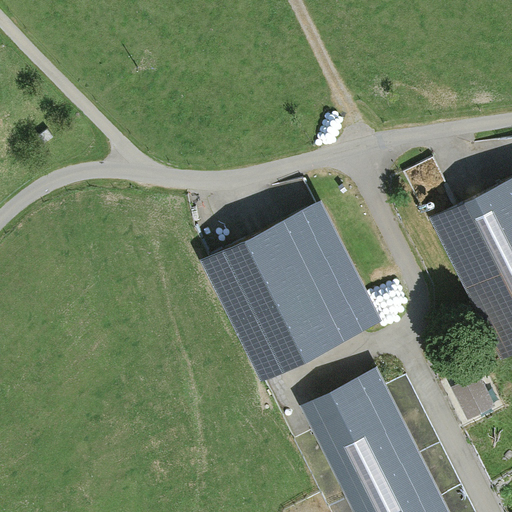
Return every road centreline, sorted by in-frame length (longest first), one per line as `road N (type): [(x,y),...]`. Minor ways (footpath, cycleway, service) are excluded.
road 1 (unclassified): [(0,220),(38,188),(84,171),(232,179),(413,134),(511,121)]
road 2 (track): [(131,171),(113,133),(0,17)]
